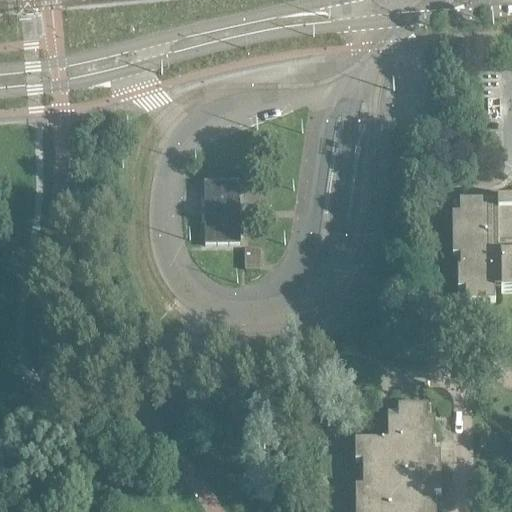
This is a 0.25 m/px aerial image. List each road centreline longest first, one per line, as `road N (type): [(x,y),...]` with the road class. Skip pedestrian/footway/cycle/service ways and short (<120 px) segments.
road 1 (tertiary): [(0,97),(107,80),(279,31),(356,23)]
road 2 (tertiary): [(338,0),(97,57),(0,70)]
road 3 (tertiary): [(356,23),(511,10)]
